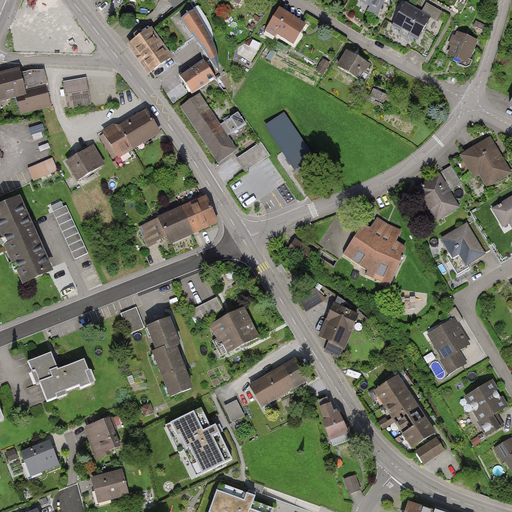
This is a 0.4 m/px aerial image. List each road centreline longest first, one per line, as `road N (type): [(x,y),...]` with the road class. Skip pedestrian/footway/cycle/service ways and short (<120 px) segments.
road 1 (tertiary): [(399,471),(362,431),(244,242)]
road 2 (residential): [(470,104),(402,174),(244,242)]
road 3 (residential): [(244,242),(0,340)]
road 4 (tertiary): [(244,242),(120,61)]
road 5 (residential): [(470,104),(295,0)]
road 6 (residential): [(511,386),(471,316),(473,294),(511,270)]
road 7 (tertiary): [(120,61),(0,57)]
